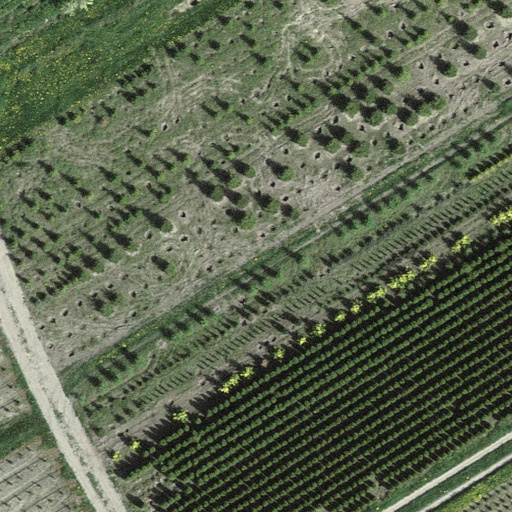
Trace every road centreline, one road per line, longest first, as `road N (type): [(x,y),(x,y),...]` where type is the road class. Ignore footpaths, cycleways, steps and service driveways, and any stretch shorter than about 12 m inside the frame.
road 1 (track): [(112,511),(0,278)]
road 2 (track): [(404,511),(511,445)]
